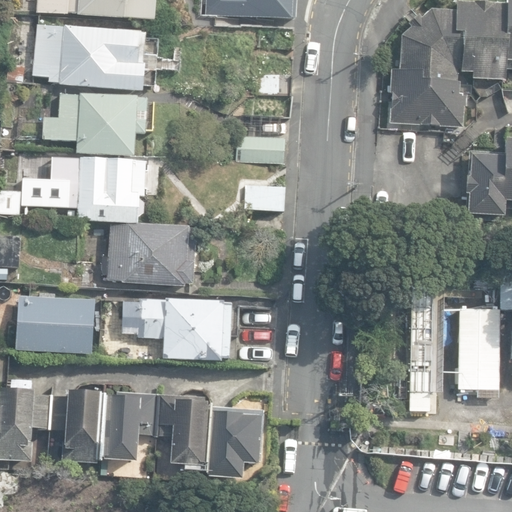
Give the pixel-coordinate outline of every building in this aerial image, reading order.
[(79,16),(155,22),(156,0),(39,0),(38,14),(68,16),(68,13),(79,14),(79,16)] [(206,0),(206,12),(294,16),(294,0),(206,0)] [(388,124),(462,128),(463,107),(466,107),(467,96),(458,96),(459,84),(457,83),(458,69),(461,70),(460,73),(472,74),(471,80),(504,81),(505,70),(511,70),(511,1),(505,1),(505,5),(456,2),(455,12),(432,10),(421,19),(417,18),(407,24),(407,28),(401,36),(399,70),(391,69),(388,124)] [(65,29),(38,26),(34,77),(49,79),(49,83),(59,84),(59,85),(142,93),(144,72),(155,73),(157,57),(144,56),(146,36),(140,35),(140,33),(65,27),(65,29)] [(256,95),(291,98),(292,76),(257,73),(256,95)] [(146,136),(148,100),(60,95),(59,118),(45,118),(43,140),(77,142),(76,155),(134,158),(135,135),(146,136)] [(283,166),(285,139),(232,135),(230,162),(283,166)] [(511,140),(504,140),(503,157),(471,155),(470,179),(464,179),(463,196),(468,196),(466,215),(503,217),(503,210),(511,210),(511,140)] [(0,178),(14,179),(15,151),(0,150),(0,178)] [(143,196),(144,164),(55,161),(54,184),(26,182),(25,207),(77,209),(76,222),(136,224),(136,219),(143,214),(144,204),(137,199),(137,195),(143,196)] [(244,231),(282,233),(284,188),(247,186),(244,231)] [(0,214),(21,216),(22,193),(0,191),(0,214)] [(196,286),(199,232),(191,231),(191,230),(113,225),(111,259),(105,258),(104,277),(110,277),(109,282),(124,283),(124,285),(187,289),(187,286),(196,286)] [(0,268),(20,269),(22,238),(0,236),(0,268)] [(19,297),(16,351),(91,355),(94,301),(19,297)] [(222,303),(165,300),(165,302),(141,301),(141,303),(123,302),(122,328),(139,329),(138,338),(163,340),(162,360),(220,363),(221,359),(228,360),(231,306),(222,306),(222,303)] [(34,430),(49,431),(52,396),(34,395),(35,391),(0,388),(0,460),(32,463),(34,430)] [(116,396),(105,396),(100,460),(136,462),(138,436),(156,437),(158,394),(116,392),(116,396)] [(68,398),(52,396),(49,431),(64,432),(62,462),(100,464),(100,460),(105,396),(69,393),(68,398)] [(207,398),(158,394),(156,437),(172,439),(170,464),(207,467),(213,410),(214,405),(207,404),(207,398)] [(264,413),(213,410),(207,467),(206,477),(242,479),(243,464),(261,465),(264,413)]
